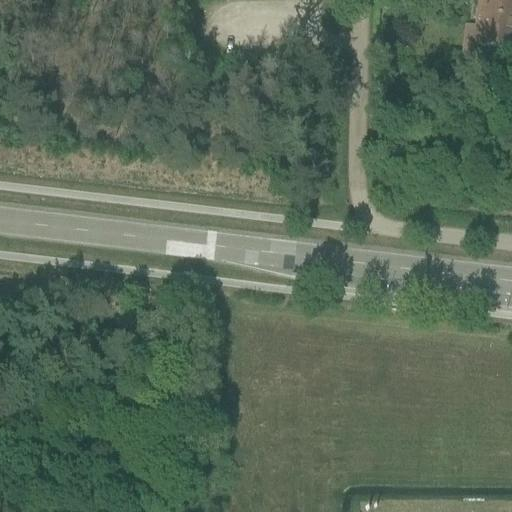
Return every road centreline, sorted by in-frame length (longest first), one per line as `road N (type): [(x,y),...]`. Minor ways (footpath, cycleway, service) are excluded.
road 1 (primary): [(511,281),(0,220)]
road 2 (track): [(369,231),(362,0)]
road 3 (unclassified): [(511,247),(369,231)]
